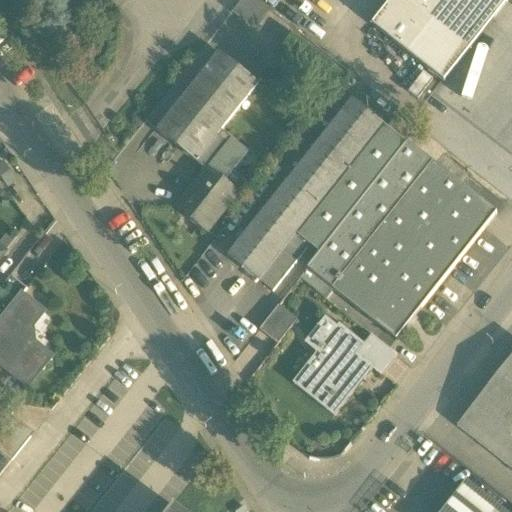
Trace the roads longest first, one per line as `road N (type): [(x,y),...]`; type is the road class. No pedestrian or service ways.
road 1 (unclassified): [(0,84),(284,511)]
road 2 (unclassified): [(511,276),(321,511)]
